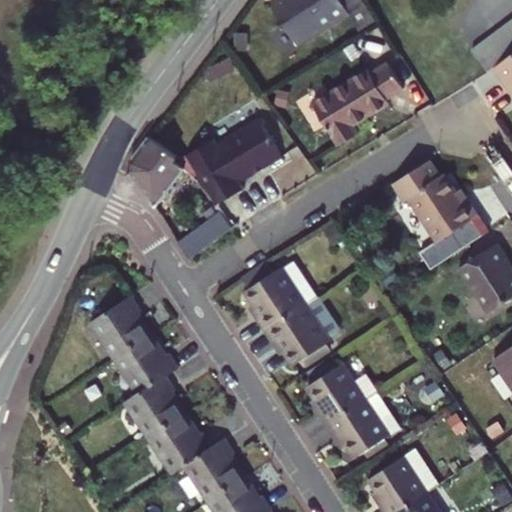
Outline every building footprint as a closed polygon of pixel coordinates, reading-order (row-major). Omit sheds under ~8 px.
[(274,0),(271,2),(298,45),(349,13),(347,10),(340,0),(274,0)] [(340,0),(347,10),(363,0),(340,0)] [(365,0),(363,0),(347,10),(349,13),(362,33),(379,21),(365,0)] [(511,16),(471,46),(488,69),(493,66),(511,51),(511,16)] [(511,51),(493,66),(506,84),(510,80),(511,82),(511,51)] [(368,70),(312,105),(338,146),(357,135),(352,127),(389,104),(386,99),(403,88),(387,63),(370,74),(368,70)] [(67,83),(59,75),(46,88),(55,96),(67,83)] [(236,138),(264,122),(263,120),(235,136),(236,138)] [(220,145),(243,184),(258,175),(257,173),(285,157),(276,143),(278,137),(272,136),(264,122),(236,138),(235,136),(220,145)] [(132,162),(133,172),(157,206),(179,178),(190,189),(197,179),(186,169),(174,159),(176,155),(151,137),(132,162)] [(243,184),(220,145),(217,140),(191,156),(220,206),(247,190),(243,184)] [(285,159),(285,157),(257,173),(258,175),(285,159)] [(477,213),(465,196),(460,200),(453,190),(440,172),(437,174),(428,161),(391,184),(403,201),(407,199),(436,241),(477,213)] [(458,186),(453,190),(460,200),(465,196),(458,186)] [(182,244),(191,258),(236,229),(226,215),(182,244)] [(497,243),(458,269),(472,290),(474,289),(489,311),(511,295),(511,268),(507,263),(510,261),(497,243)] [(278,271),(271,260),(244,277),(252,288),(246,291),(255,304),(261,313),(256,316),(266,332),(309,303),(320,296),(296,261),(285,268),(284,267),(278,271)] [(138,295),(97,321),(122,357),(157,334),(143,312),(146,309),(138,295)] [(320,296),(309,303),(332,339),(341,332),(342,327),(322,295),(320,296)] [(309,303),(266,332),(276,346),(280,344),(287,354),(295,366),(303,360),(329,344),(333,341),(332,339),(309,303)] [(261,313),(255,304),(250,307),(256,316),(261,313)] [(170,353),(157,334),(122,357),(144,390),(171,372),(183,364),(175,352),(170,353)] [(280,344),(276,346),(282,357),(287,354),(280,344)] [(332,348),(329,344),(303,360),(306,365),(332,348)] [(511,344),(494,357),(511,381),(511,344)] [(327,427),(367,401),(343,366),(335,371),(318,382),(309,388),(316,399),(322,408),(317,412),(327,427)] [(318,382),(335,371),(332,366),(315,376),(318,382)] [(181,389),(171,372),(144,390),(131,398),(155,434),(191,411),(179,392),(181,389)] [(379,393),(367,401),(327,427),(337,442),(342,439),(348,448),(356,460),(403,429),(379,393)] [(322,408),(316,399),(311,403),(317,412),(322,408)] [(191,411),(155,434),(180,471),(192,463),(219,445),(210,433),(207,434),(191,411)] [(219,445),(192,463),(216,500),(251,476),(240,459),(243,456),(231,437),(219,445)] [(342,439),(337,442),(343,452),(348,448),(342,439)] [(414,472),(427,463),(418,449),(404,458),(414,472)] [(414,472),(404,458),(370,481),(378,492),(384,501),(379,504),(384,511),(400,511),(428,494),(441,485),(427,463),(414,472)] [(265,498),(251,476),(216,500),(223,511),(277,511),(279,511),(269,495),(265,498)] [(445,511),(455,506),(441,485),(428,494),(440,511),(445,511)] [(384,501),(378,492),(373,495),(379,504),(384,501)] [(440,511),(428,494),(400,511),(440,511)]
